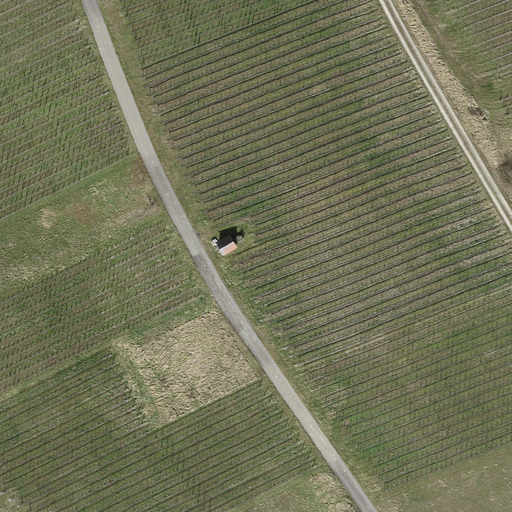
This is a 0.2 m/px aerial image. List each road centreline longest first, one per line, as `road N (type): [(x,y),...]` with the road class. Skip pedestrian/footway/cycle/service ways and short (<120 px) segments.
road 1 (track): [(90,0),(189,235),(370,511)]
road 2 (track): [(387,0),(511,219)]
